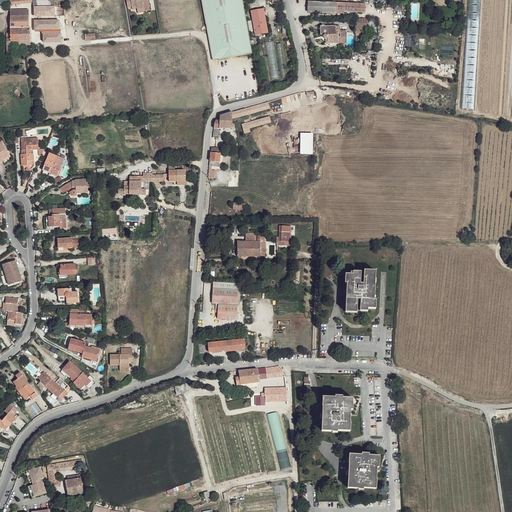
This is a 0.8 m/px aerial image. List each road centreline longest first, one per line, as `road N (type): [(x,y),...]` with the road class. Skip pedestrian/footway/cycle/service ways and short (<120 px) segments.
road 1 (tertiary): [(286,0),(301,79),(284,92),(217,111),(210,122),(189,353),(178,371)]
road 2 (residential): [(309,485),(312,511),(391,510),(383,366)]
road 3 (tertiary): [(178,371),(37,422),(16,448),(0,498)]
road 4 (unclassified): [(383,366),(277,361),(178,371)]
road 5 (residential): [(31,262),(10,236),(8,208),(17,197),(27,202),(31,248)]
